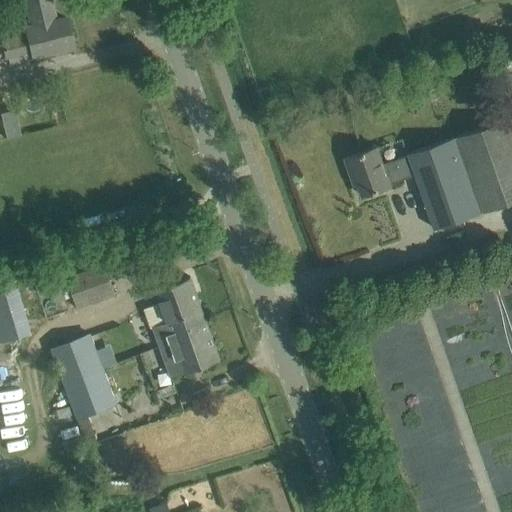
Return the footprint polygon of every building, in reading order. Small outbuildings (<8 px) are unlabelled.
[(34,59),(33,56),(73,47),(66,18),(55,20),(50,0),(27,0),(23,1),(30,28),(24,30),(25,36),(1,42),(4,58),(7,57),(9,65),(34,59)] [(435,228),(454,222),(511,201),(511,122),(510,117),(408,153),(409,155),(383,164),(377,146),(345,158),(351,175),(355,174),(362,195),(391,185),(390,184),(416,175),(435,228)] [(73,296),(77,307),(115,294),(105,264),(53,282),(59,301),(73,296)] [(177,333),(207,322),(191,277),(159,288),(164,301),(144,308),(150,327),(152,327),(160,348),(180,341),(177,333)] [(19,293),(0,296),(0,323),(4,343),(27,338),(19,293)] [(180,341),(160,348),(170,377),(220,360),(207,322),(177,333),(180,341)] [(64,383),(105,368),(91,332),(51,348),(64,383)] [(24,381),(13,347),(0,351),(0,377),(3,388),(24,381)] [(118,404),(105,368),(64,383),(86,442),(98,438),(89,415),(118,404)] [(171,511),(168,501),(150,507),(151,511),(171,511)]
